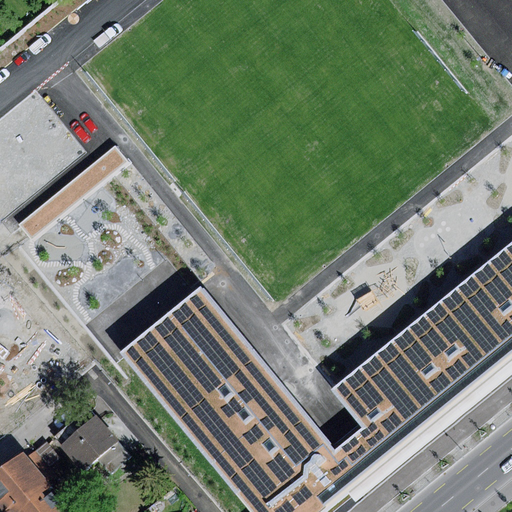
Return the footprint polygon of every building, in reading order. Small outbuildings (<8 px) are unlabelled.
[(116,148),(18,226),(30,241),(128,162),(116,148)] [(258,511),(313,511),(511,348),(511,243),(334,390),(366,430),(334,456),(201,295),(128,355),(258,511)] [(89,409),(53,438),(91,484),(127,454),(89,409)] [(47,443),(36,451),(50,467),(60,458),(47,443)] [(50,467),(36,451),(28,458),(48,481),(56,474),(50,467)] [(67,511),(48,490),(52,487),(48,481),(28,458),(23,453),(0,472),(0,511),(67,511)]
